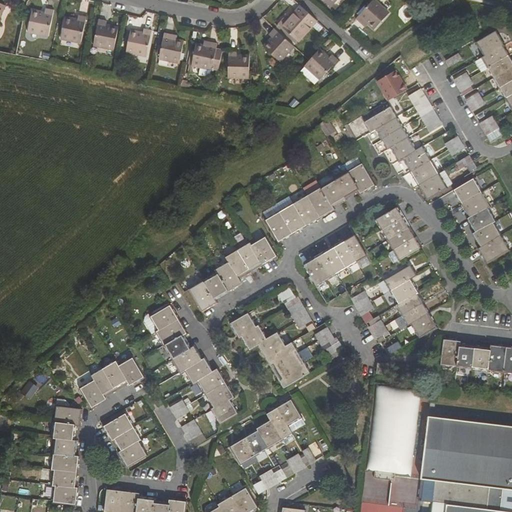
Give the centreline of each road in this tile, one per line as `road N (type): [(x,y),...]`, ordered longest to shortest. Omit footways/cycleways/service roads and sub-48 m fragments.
road 1 (residential): [(510,295),(475,295),(406,188),(386,189),(286,248),(288,265)]
road 2 (residential): [(89,483),(178,487),(186,456),(159,410)]
road 3 (residential): [(288,265),(196,327),(218,353)]
road 4 (residential): [(511,148),(483,149),(432,62)]
road 5 (residential): [(288,265),(318,312),(345,315),(366,352)]
road 6 (residential): [(144,389),(100,413),(89,483)]
